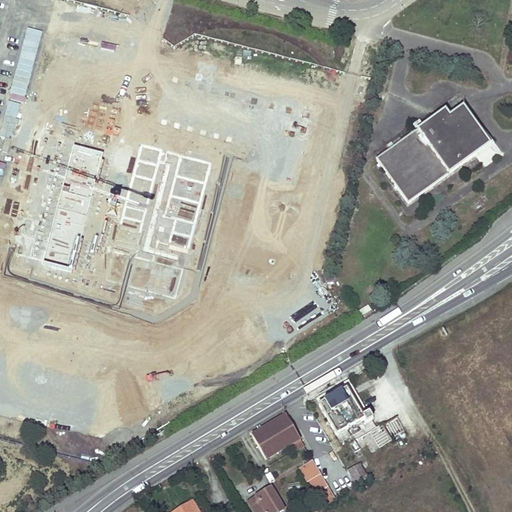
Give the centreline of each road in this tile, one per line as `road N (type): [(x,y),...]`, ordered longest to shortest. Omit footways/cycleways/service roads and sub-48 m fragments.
road 1 (secondary): [(511,229),(337,355),(86,511)]
road 2 (secondary): [(107,511),(511,265)]
road 3 (unknown): [(296,394),(359,498)]
